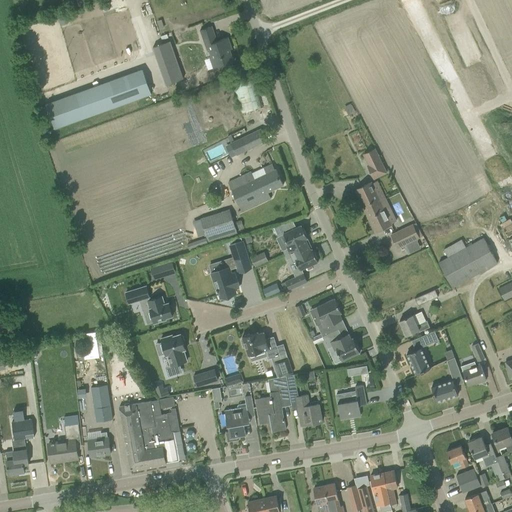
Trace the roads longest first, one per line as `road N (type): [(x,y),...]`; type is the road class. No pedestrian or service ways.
road 1 (unclassified): [(317,207),(249,0)]
road 2 (residential): [(209,472),(415,432)]
road 3 (residential): [(415,432),(340,273)]
road 4 (residential): [(340,273),(202,325),(195,306)]
road 5 (residential): [(54,500),(209,472)]
